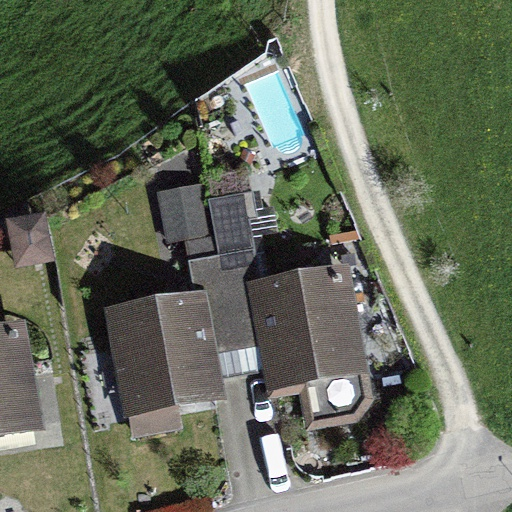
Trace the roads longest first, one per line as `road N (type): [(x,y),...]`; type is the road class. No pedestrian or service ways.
road 1 (track): [(483,470),(356,150),(316,0)]
road 2 (residential): [(439,479),(295,511)]
